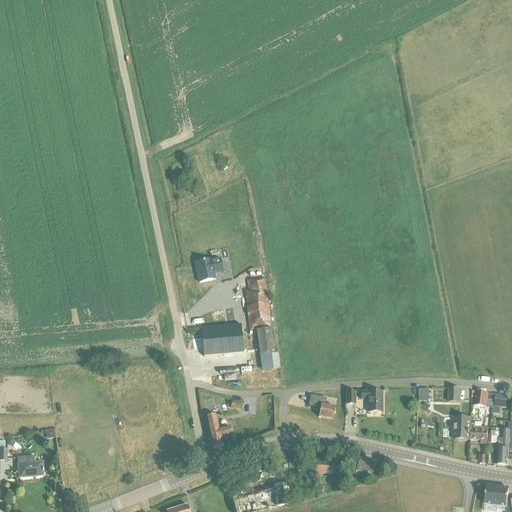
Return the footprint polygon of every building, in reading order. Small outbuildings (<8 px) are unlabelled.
[(211,248),(212,252),(230,246),(228,242),(211,248)] [(211,263),(196,266),(199,285),(215,282),(214,277),(222,276),(220,261),(211,263)] [(250,334),(256,332),(262,370),(280,368),(277,353),(273,353),(269,329),(263,278),(248,281),(249,291),(244,293),(250,334)] [(201,330),(203,359),(243,356),(241,327),(201,330)] [(232,370),(255,370),(255,360),(232,360),(232,370)] [(431,400),(430,387),(420,387),(421,400),(431,400)] [(449,403),(460,403),(460,390),(449,390),(449,403)] [(494,409),(494,407),(495,396),(495,395),(476,392),(474,406),(494,409)] [(347,393),(347,405),(355,405),(355,393),(347,393)] [(368,400),(369,413),(382,413),(382,393),(361,393),(361,400),(368,400)] [(494,407),(506,409),(507,397),(495,396),(494,407)] [(308,411),(309,398),(299,397),(298,410),(308,411)] [(227,408),(241,412),(243,405),(229,402),(227,408)] [(318,417),(333,421),(335,409),(324,407),(325,403),(321,403),(318,417)] [(219,430),(216,416),(206,418),(209,432),(212,448),(222,446),(221,441),(232,438),(229,428),(219,430)] [(455,419),(454,440),(470,441),(471,426),(471,421),(463,420),(460,419),(455,419)] [(471,426),(470,441),(481,441),(481,445),(487,445),(488,429),(482,428),(482,423),(475,423),(475,427),(471,426)] [(499,450),(498,465),(508,466),(510,439),(510,431),(504,431),(503,442),(499,442),(499,450)] [(17,459),(19,479),(44,477),(42,463),(31,464),(30,458),(17,459)] [(356,470),(371,475),(375,463),(360,458),(356,470)] [(314,472),(340,474),(340,462),(315,461),(314,472)] [(283,485),(232,499),(235,511),(265,511),(288,506),(283,485)] [(485,511),(484,511),(497,511),(498,511),(498,506),(507,507),(506,511),(511,511),(511,502),(511,500),(508,500),(509,489),(487,487),(485,505),(485,511)]
